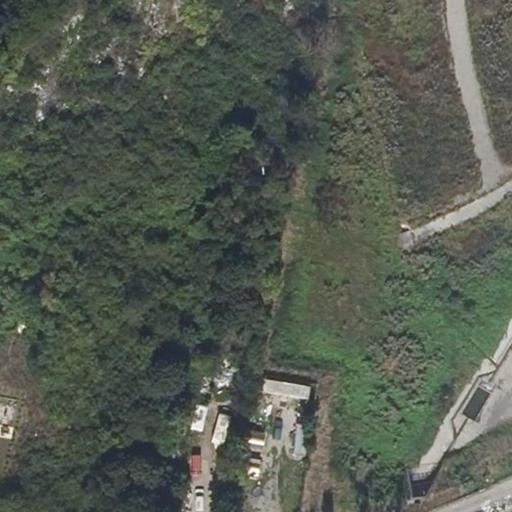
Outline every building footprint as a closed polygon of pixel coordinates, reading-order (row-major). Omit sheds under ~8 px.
[(259,393),(308,398),(310,385),(260,379),(259,393)] [(478,385),(464,413),(478,420),(492,392),(478,385)] [(213,403),(212,432),(225,433),(226,403),(213,403)] [(186,424),(185,453),(197,454),(199,424),(186,424)] [(295,424),(292,452),(303,453),(305,425),(295,424)] [(244,431),(243,450),(261,450),(262,432),(244,431)]
